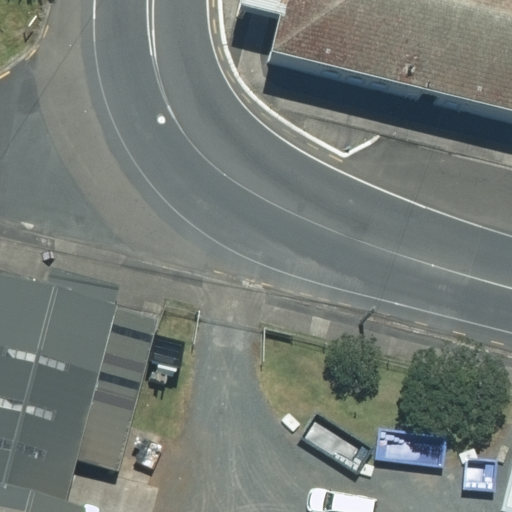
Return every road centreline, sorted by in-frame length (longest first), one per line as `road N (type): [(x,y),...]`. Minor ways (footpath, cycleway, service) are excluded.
road 1 (primary): [(176,128),(215,179),(281,218),(511,286)]
road 2 (primary): [(176,128),(155,85),(147,0)]
